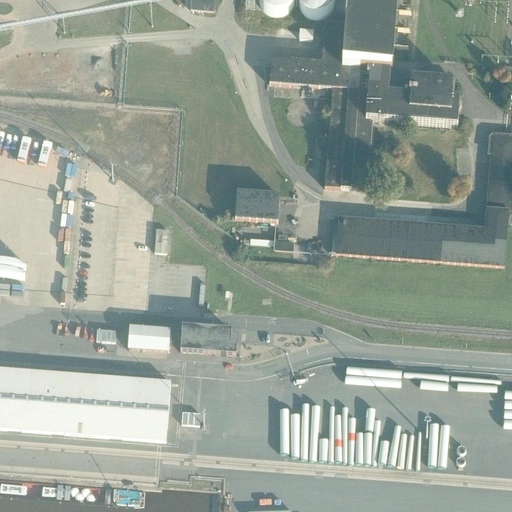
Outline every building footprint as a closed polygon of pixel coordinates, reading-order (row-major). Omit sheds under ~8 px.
[(216,0),(191,0),(190,13),(215,15),(216,0)] [(328,91),(320,189),(367,191),(372,126),(459,132),(460,98),(453,97),(453,80),(411,76),(410,94),(387,92),(394,0),(339,0),(338,25),(324,24),(320,61),(272,57),(269,87),(328,91)] [(488,230),(338,219),(335,258),(509,271),(511,225),(511,137),(495,137),(488,230)] [(282,197),(239,194),(238,221),(281,224),(282,197)] [(159,232),(159,254),(169,254),(170,232),(159,232)] [(297,254),(297,245),(278,245),(278,253),(297,254)] [(111,329),(83,327),(81,351),(109,352),(111,329)] [(182,329),(180,355),(236,359),(237,348),(230,347),(231,333),(182,329)] [(130,330),(128,352),(168,355),(170,333),(130,330)] [(171,388),(0,374),(0,435),(168,447),(171,388)] [(300,389),(324,385),(322,374),(298,379),(300,389)] [(490,459),(490,474),(499,474),(509,475),(509,465),(498,465),(499,459),(490,459)]
